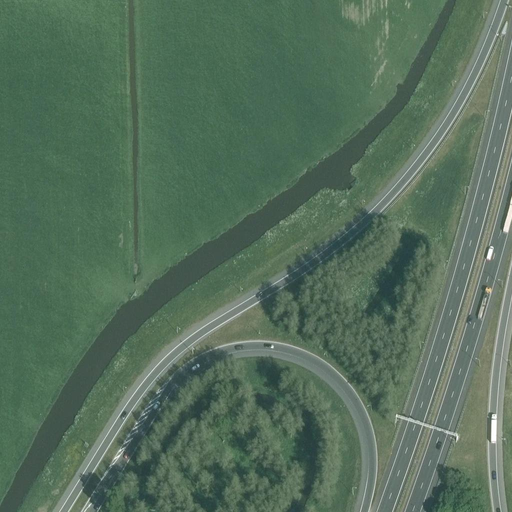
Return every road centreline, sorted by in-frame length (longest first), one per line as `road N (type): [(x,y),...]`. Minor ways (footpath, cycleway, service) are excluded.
road 1 (motorway): [(503,0),(457,106),(400,186),(325,253),(165,363),(64,511)]
road 2 (motorway): [(88,511),(179,376),(212,353),(248,346),(297,353),(344,384),(366,425),(372,458),(363,511)]
road 3 (motorway): [(511,77),(452,311),(384,511)]
road 4 (motorway): [(413,511),(511,191)]
road 5 (motorway): [(498,511),(494,386),(511,284)]
